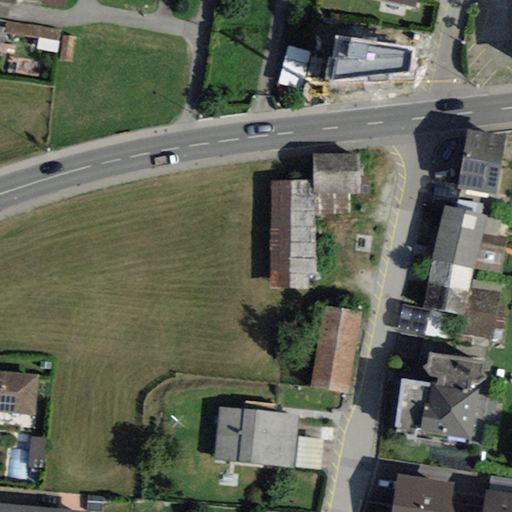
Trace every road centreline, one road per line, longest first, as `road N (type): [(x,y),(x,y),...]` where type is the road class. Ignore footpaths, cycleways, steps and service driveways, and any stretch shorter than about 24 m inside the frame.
road 1 (tertiary): [(0,193),(181,147),(427,115)]
road 2 (residential): [(343,511),(427,115)]
road 3 (unknown): [(255,137),(280,0)]
